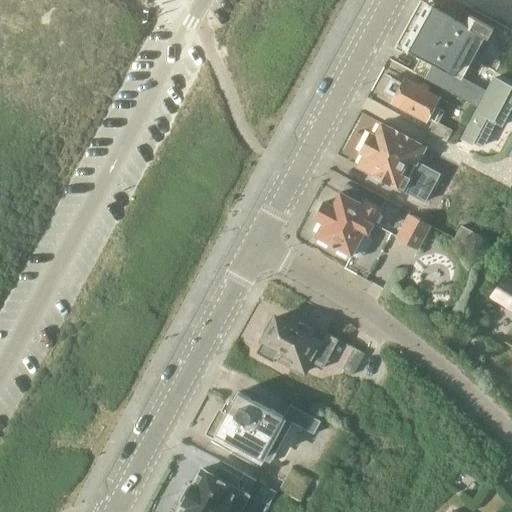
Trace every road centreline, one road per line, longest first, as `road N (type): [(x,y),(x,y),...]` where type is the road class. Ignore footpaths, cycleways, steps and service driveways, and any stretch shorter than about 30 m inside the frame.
road 1 (unclassified): [(511,436),(354,299),(256,243)]
road 2 (residential): [(116,511),(256,243)]
road 3 (residential): [(256,243),(393,0)]
